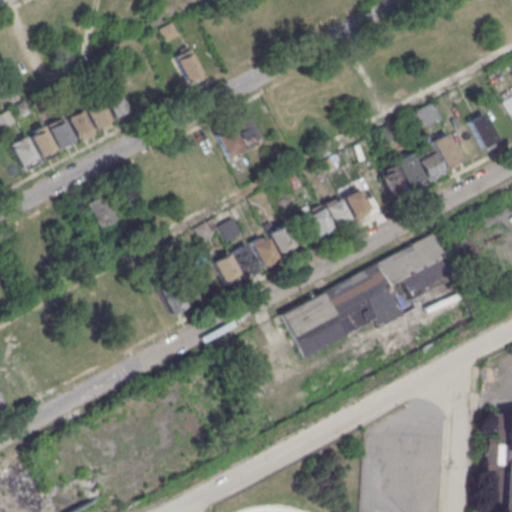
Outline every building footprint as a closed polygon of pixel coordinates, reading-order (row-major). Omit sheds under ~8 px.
[(301,0),(281,0),(293,23),(309,14),(301,0)] [(163,40),(156,27),(169,21),(176,34),(163,40)] [(184,82),(170,56),(185,47),(199,73),(184,82)] [(111,118),(127,109),(114,86),(98,95),(111,118)] [(499,100),(506,113),(511,110),(511,100),(509,95),(499,100)] [(93,130),(81,107),(97,98),(109,121),(93,130)] [(17,116),(11,106),(23,100),(28,110),(17,116)] [(0,126),(0,111),(7,108),(13,120),(0,126)] [(75,140),(62,116),(78,108),(91,131),(75,140)] [(464,121),(478,146),(493,138),(479,112),(464,121)] [(243,144),(230,121),(245,113),(257,136),(243,144)] [(56,147),(43,124),(59,116),(71,139),(56,147)] [(224,156),(210,130),(226,121),(240,147),(224,156)] [(381,142),(374,130),(386,123),(393,135),(381,142)] [(26,133),(38,158),(53,150),(41,126),(26,133)] [(428,140),(441,165),(456,157),(442,132),(428,140)] [(20,169),(7,144),(24,136),(37,161),(20,169)] [(411,156),(423,177),(440,168),(428,147),(411,156)] [(391,159),(406,186),(422,177),(407,151),(391,159)] [(375,172),(390,164),(403,187),(387,196),(375,172)] [(366,207),(350,215),(340,196),(356,187),(366,207)] [(98,225),(85,202),(102,193),(114,215),(98,225)] [(332,225),(322,206),(337,198),(348,217),(332,225)] [(313,235),(302,214),(318,205),(329,226),(313,235)] [(224,239),(216,224),(230,217),(238,231),(224,239)] [(198,240),(191,228),(204,221),(210,233),(198,240)] [(265,232),(276,254),(293,245),(281,223),(265,232)] [(247,242),(258,264),(274,256),(262,234),(247,242)] [(375,325),(414,308),(421,324),(462,306),(433,238),(276,307),(296,354),(373,321),(375,325)] [(228,251),(240,273),(255,266),(243,243),(228,251)] [(210,261),(225,253),(237,275),(221,283),(210,261)] [(166,313),(183,304),(169,277),(152,286),(166,313)] [(480,378),(480,365),(494,366),(494,379),(480,378)] [(490,412),(511,413),(511,511),(482,511),(486,468),(479,468),(481,436),(488,437),(490,412)]
